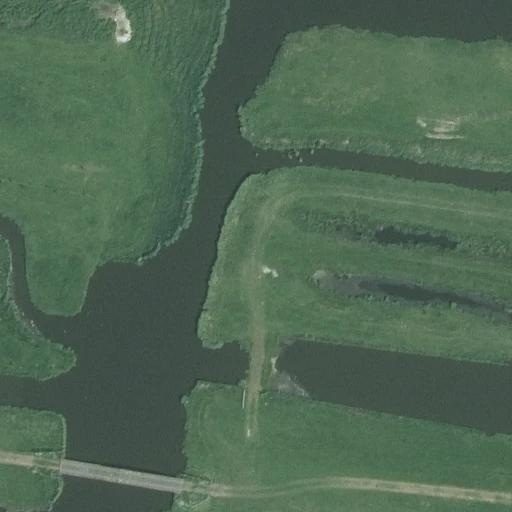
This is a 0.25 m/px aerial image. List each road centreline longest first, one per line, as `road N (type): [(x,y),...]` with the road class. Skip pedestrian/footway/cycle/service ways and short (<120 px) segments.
road 1 (track): [(0,457),(229,493),(310,481),(511,499)]
road 2 (track): [(229,493),(246,478),(252,448),(261,322)]
